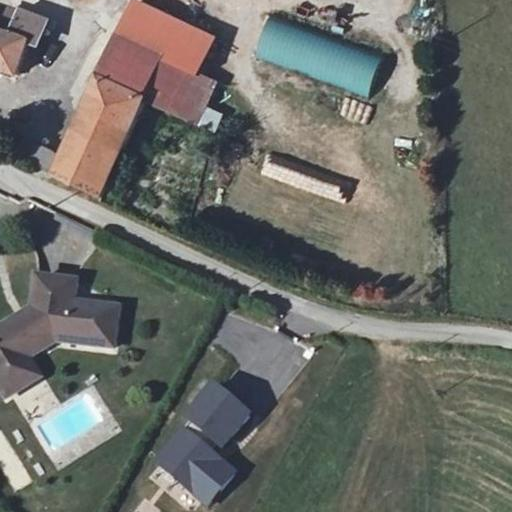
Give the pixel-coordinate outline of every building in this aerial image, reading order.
[(137,0),(99,81),(140,101),(159,61),(200,80),(221,36),(143,0),(137,0)] [(357,0),(357,7),(377,9),(378,0),(357,0)] [(0,33),(0,70),(20,79),(31,46),(36,47),(45,23),(21,14),(12,38),(0,33)] [(365,95),(379,49),(280,16),(266,61),(365,95)] [(140,101),(99,81),(62,159),(13,136),(5,151),(17,156),(96,193),(140,101)] [(16,358),(24,352),(30,349),(34,358),(55,344),(111,348),(115,309),(73,307),(76,283),(39,282),(34,311),(24,317),(29,324),(20,329),(16,323),(0,332),(0,388),(25,373),(16,358)] [(40,379),(24,352),(16,358),(25,373),(0,388),(0,392),(6,402),(40,379)] [(185,427),(157,459),(206,502),(234,470),(211,450),(218,442),(221,445),(248,414),(212,382),(185,413),(195,423),(188,430),(185,427)]
